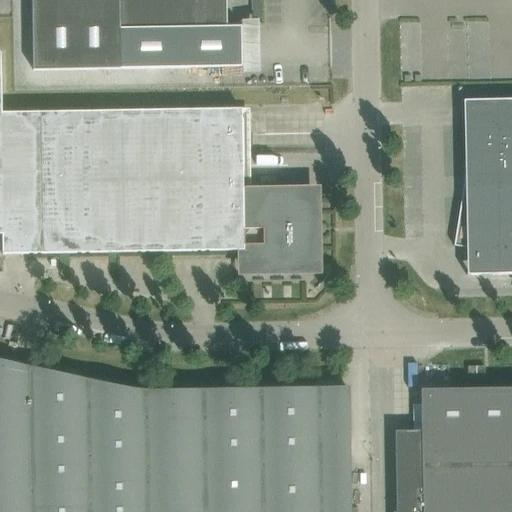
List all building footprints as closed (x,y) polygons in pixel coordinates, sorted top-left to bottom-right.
[(31,0),(33,71),(242,67),(241,27),(227,27),(226,1),(229,0),(31,0)] [(1,114),(0,54),(0,53),(0,234),(2,235),(2,255),(243,251),(243,264),(249,271),(305,270),(312,263),(311,199),(304,193),(242,194),(241,110),(40,113),(1,114)] [(511,187),(511,99),(463,101),(463,103),(485,102),(486,122),(473,122),(463,188),(511,187)] [(467,276),(511,274),(511,187),(463,188),(454,246),(488,252),(489,273),(467,274),(467,276)] [(0,511),(57,511),(55,375),(0,362),(0,511)] [(468,378),(485,378),(485,367),(468,367),(468,378)] [(116,388),(55,375),(57,511),(143,511),(141,392),(131,391),(116,388)] [(141,392),(143,511),(349,511),(348,389),(141,392)] [(395,511),(511,511),(511,393),(431,395),(431,404),(428,404),(428,431),(395,431),(395,511)]
